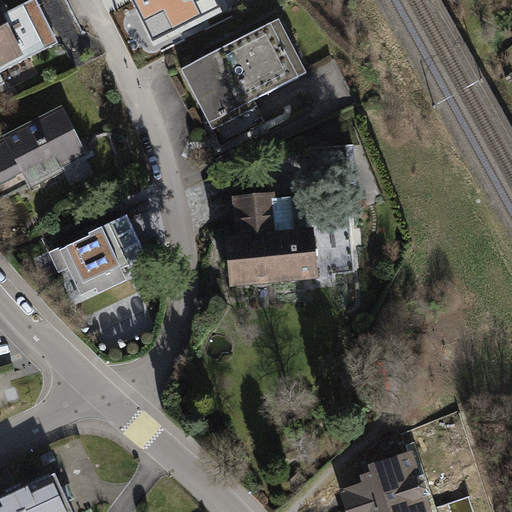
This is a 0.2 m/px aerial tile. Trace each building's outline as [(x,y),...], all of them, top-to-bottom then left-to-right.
[(36,0),(30,0),(2,14),(23,56),(25,60),(58,44),(36,0)] [(127,0),(134,14),(158,1),(163,11),(184,0),(127,0)] [(0,67),(23,56),(2,14),(0,8),(0,67)] [(281,21),(273,25),(300,79),(308,75),(281,21)] [(156,23),(139,31),(145,43),(162,35),(156,23)] [(273,25),(181,71),(209,125),(255,102),(300,79),(273,25)] [(269,131),(255,102),(209,125),(213,131),(220,157),(269,131)] [(6,140),(0,143),(0,185),(22,175),(29,190),(65,172),(63,167),(86,155),(62,108),(3,137),(6,140)] [(347,147),(311,149),(313,178),(349,176),(347,147)] [(275,194),(233,198),(236,238),(227,239),(231,289),(322,281),(317,228),(278,231),(275,194)] [(128,217),(112,225),(131,266),(146,259),(128,217)] [(61,248),(49,254),(58,273),(69,268),(81,297),(97,290),(99,295),(127,282),(122,270),(131,266),(112,225),(87,236),(89,239),(62,251),(61,248)] [(348,357),(330,356),(329,369),(348,370),(348,357)] [(364,487),(342,494),(347,511),(433,511),(414,452),(367,467),(370,476),(361,479),(364,487)] [(73,511),(55,473),(0,497),(0,511),(73,511)]
